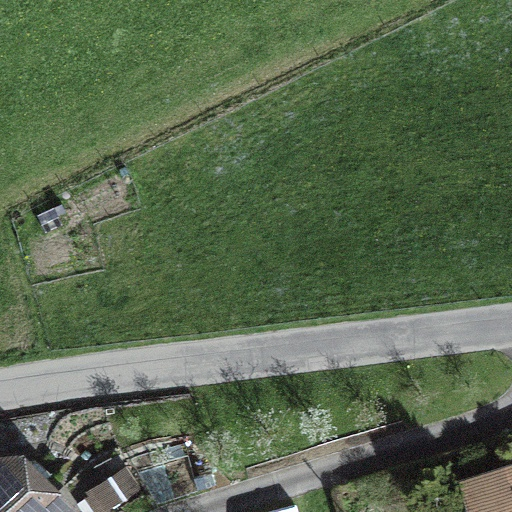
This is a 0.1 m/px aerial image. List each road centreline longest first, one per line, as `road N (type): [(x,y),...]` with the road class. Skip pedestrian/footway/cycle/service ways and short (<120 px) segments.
road 1 (unclassified): [(511,336),(240,356),(0,390)]
road 2 (unclassified): [(254,511),(511,418)]
